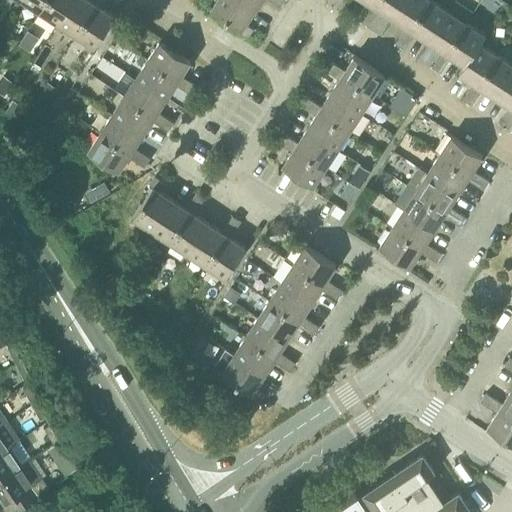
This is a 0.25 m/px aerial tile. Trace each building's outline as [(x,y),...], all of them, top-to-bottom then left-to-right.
[(24,0),(40,10),(47,0),(24,0)] [(47,0),(40,10),(59,22),(73,0),(47,0)] [(91,0),(73,0),(59,22),(77,34),(97,4),(92,0),(91,0)] [(104,0),(92,0),(97,4),(77,34),(95,46),(115,16),(101,6),(104,0)] [(255,10),(239,0),(217,0),(212,8),(242,28),(240,31),(249,37),(254,28),(246,23),(255,10)] [(271,0),(272,1),(272,0),(239,0),(255,10),(261,0),(271,0)] [(365,11),(374,16),(379,8),(374,5),(377,0),(365,0),(370,3),(365,11)] [(392,17),(403,0),(377,0),(374,5),(379,8),(392,17)] [(401,35),(410,40),(415,32),(411,29),(429,0),(403,0),(392,17),(406,26),(401,35)] [(429,41),(449,10),(433,0),(429,0),(411,29),(415,32),(429,41)] [(437,58),(446,64),(451,56),(447,53),(468,22),(449,10),(429,41),(443,50),(437,58)] [(374,16),(365,11),(360,19),(368,25),(374,16)] [(447,53),(451,56),(465,65),(466,65),(481,43),(486,34),(468,22),(447,53)] [(410,40),(401,35),(396,43),(405,48),(410,40)] [(161,40),(149,59),(179,79),(182,75),(191,60),(161,40)] [(469,91),(477,96),(482,88),(479,86),(499,55),(481,43),(466,65),(465,65),(459,73),(474,82),(469,91)] [(337,65),(332,73),(340,78),(343,73),(374,94),(386,75),(355,55),(345,70),(337,65)] [(497,97),(511,74),(511,63),(499,55),(479,86),(482,88),(497,97)] [(446,64),(437,58),(432,66),(441,72),(446,64)] [(184,89),(190,80),(182,75),(179,79),(149,59),(137,77),(167,97),(176,83),(184,89)] [(332,73),(337,65),(329,59),(324,68),(332,73)] [(331,92),(362,112),(374,94),(343,73),(340,78),(331,92)] [(505,114),(511,118),(511,74),(497,97),(510,106),(505,114)] [(167,97),(137,77),(125,95),(155,115),(158,111),(167,97)] [(4,79),(0,83),(0,90),(8,95),(14,86),(4,79)] [(190,80),(184,89),(192,94),(198,85),(190,80)] [(50,83),(42,94),(52,100),(59,89),(50,83)] [(477,96),(469,91),(463,98),(472,104),(477,96)] [(362,112),(331,92),(322,106),(314,101),(308,109),(316,114),(319,110),(350,130),(362,112)] [(161,125),(166,116),(158,111),(155,115),(125,95),(113,114),(143,134),(152,120),(161,125)] [(308,109),(314,101),(306,95),(300,104),(308,109)] [(16,101),(7,113),(21,123),(30,111),(16,101)] [(307,129),(338,149),(350,130),(319,110),(316,114),(307,129)] [(143,134),(113,114),(101,132),(131,152),(135,147),(143,134)] [(511,121),(511,118),(505,114),(500,122),(508,128),(511,121)] [(166,116),(161,125),(169,130),(174,121),(166,116)] [(338,149),(307,129),(298,142),(290,137),(285,145),(293,151),(295,147),(326,167),(338,149)] [(137,161),(143,152),(135,147),(131,152),(101,132),(89,150),(119,170),(129,156),(137,161)] [(285,145),(290,137),(282,132),(277,140),(285,145)] [(452,135),(440,153),(471,174),(473,170),(483,155),(452,135)] [(314,185),(326,167),(295,147),(293,151),(283,165),(314,185)] [(143,152),(137,161),(145,166),(151,158),(143,152)] [(476,184),(481,175),(473,170),(471,174),(440,153),(428,172),(459,192),(468,178),(476,184)] [(418,165),(406,184),(447,210),(450,206),(459,192),(428,172),(418,165)] [(481,175),(476,184),(484,189),(489,180),(481,175)] [(152,229),(172,198),(159,189),(164,181),(155,176),(150,185),(153,187),(134,217),(152,229)] [(104,183),(84,194),(90,204),(110,193),(104,183)] [(447,210),(406,184),(395,202),(435,228),(444,215),(452,220),(458,211),(450,206),(447,210)] [(372,190),(367,198),(374,202),(379,194),(372,190)] [(192,199),(200,205),(205,197),(197,191),(192,199)] [(172,198),(152,229),(171,241),(191,210),(186,207),(172,198)] [(200,205),(192,199),(186,207),(191,210),(171,241),(189,253),(209,222),(195,213),(200,205)] [(340,218),(346,210),(337,204),(332,212),(340,218)] [(404,208),(392,227),(423,247),(426,242),(435,228),(404,208)] [(458,211),(452,220),(460,225),(466,217),(458,211)] [(228,223),(236,229),(242,221),(233,215),(228,223)] [(209,222),(189,253),(207,265),(227,234),(223,231),(209,222)] [(236,229),(228,223),(223,231),(227,234),(207,265),(226,277),(246,246),(231,237),(236,229)] [(428,256),(434,247),(426,242),(423,247),(392,227),(380,245),(411,265),(420,251),(428,256)] [(306,244),(294,263),(324,283),(327,279),(336,264),(306,244)] [(434,247),(428,256),(436,261),(442,253),(434,247)] [(329,293),(335,284),(327,279),(324,283),(294,263),(282,281),(312,301),(321,287),(329,293)] [(312,301),(282,281),(270,299),(300,319),(303,315),(312,301)] [(335,284),(329,293),(337,298),(343,289),(335,284)] [(306,329),(311,320),(303,315),(300,319),(270,299),(258,318),(289,338),(298,324),(306,329)] [(289,338),(258,318),(256,321),(246,336),(277,356),(280,351),(289,338)] [(311,320),(306,329),(314,334),(319,326),(312,321),(311,320)] [(282,365),(288,357),(280,351),(277,356),(246,336),(234,353),(265,374),(274,360),(282,365)] [(8,349),(15,364),(21,361),(13,345),(8,349)] [(184,346),(179,354),(193,364),(199,355),(184,346)] [(234,353),(226,348),(213,367),(225,375),(221,381),(239,393),(243,386),(252,392),(250,395),(259,401),(264,393),(256,388),(265,374),(234,353)] [(288,357),(282,365),(290,370),(296,362),(288,357)] [(29,378),(21,361),(15,364),(23,381),(29,378)] [(23,389),(31,405),(37,401),(29,386),(23,389)] [(495,398),(489,406),(497,411),(500,408),(511,415),(511,389),(503,403),(495,398)] [(489,406),(495,398),(487,392),(481,401),(489,406)] [(45,417),(37,401),(31,405),(39,420),(45,417)] [(511,442),(511,415),(500,408),(497,411),(488,426),(511,442)] [(0,425),(0,452),(9,446),(19,439),(7,421),(0,425)] [(52,442),(58,439),(49,424),(43,427),(52,442)] [(58,439),(52,442),(61,457),(67,454),(58,439)] [(0,478),(21,464),(9,446),(0,452),(0,478)] [(472,511),(459,491),(446,500),(441,492),(444,490),(432,472),(435,471),(423,453),(365,492),(366,494),(360,498),(353,488),(317,511),(472,511)] [(21,464),(0,478),(0,497),(3,503),(41,477),(29,458),(21,464)]
